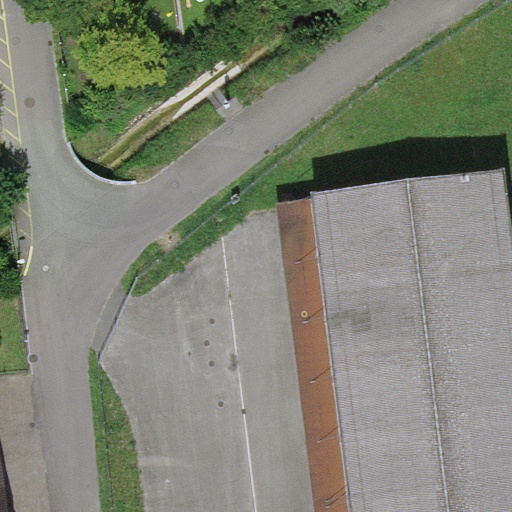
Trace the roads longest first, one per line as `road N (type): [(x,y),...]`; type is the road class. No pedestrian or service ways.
road 1 (residential): [(45,279),(436,0)]
road 2 (residential): [(13,0),(45,279)]
road 3 (residential): [(45,279),(78,511)]
